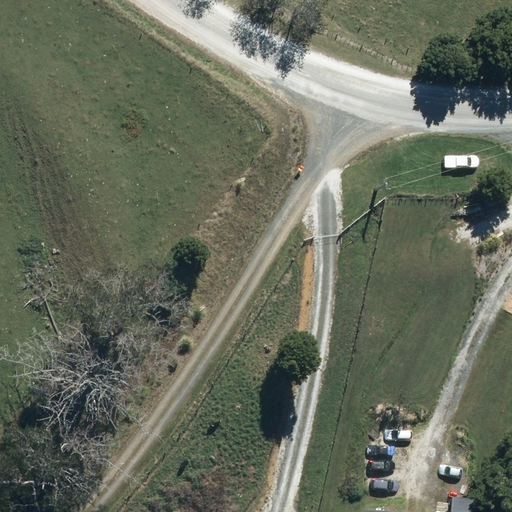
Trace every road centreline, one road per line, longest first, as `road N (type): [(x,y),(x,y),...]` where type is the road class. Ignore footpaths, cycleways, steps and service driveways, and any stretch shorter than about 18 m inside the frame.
road 1 (unknown): [(352,97),(255,258),(54,511)]
road 2 (unclassified): [(165,0),(282,69),(352,97),(437,112),(511,110)]
